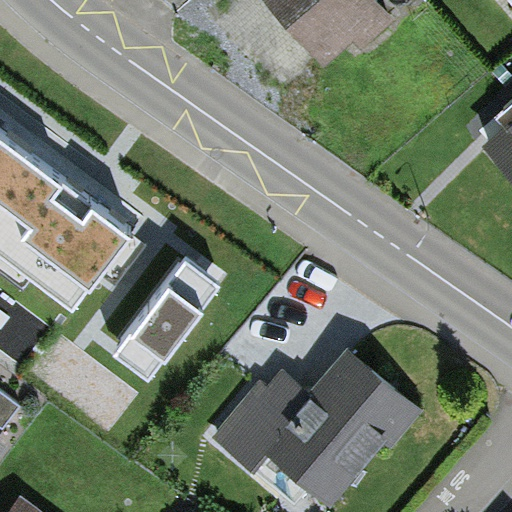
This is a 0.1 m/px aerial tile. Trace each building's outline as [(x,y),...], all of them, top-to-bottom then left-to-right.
[(280,0),(322,49),(346,29),(355,39),(392,7),(385,0),(280,0)] [(511,93),(498,106),(502,111),(480,130),(511,166),(511,93)] [(143,239),(0,130),(0,237),(77,295),(98,267),(113,279),(143,239)] [(217,278),(186,255),(118,349),(149,371),(217,278)] [(430,400),(349,335),(310,384),(280,360),(267,377),(260,372),(211,431),(297,500),(311,483),(333,500),(384,436),(394,444),(430,400)] [(0,390),(0,426),(3,429),(20,405),(0,390)] [(0,464),(10,450),(0,442),(0,464)] [(54,511),(25,490),(7,511),(54,511)]
